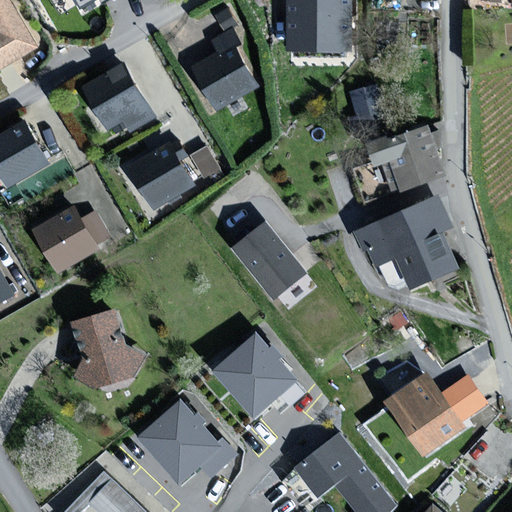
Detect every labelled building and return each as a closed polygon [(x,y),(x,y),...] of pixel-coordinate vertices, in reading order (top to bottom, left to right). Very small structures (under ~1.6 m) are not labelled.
[(9,0),(0,0),(0,67),(37,46),(9,0)] [(351,47),(351,0),(293,0),(293,46),(351,47)] [(223,106),(259,84),(237,46),(244,42),(236,28),(218,39),(225,50),(199,66),(223,106)] [(126,64),(89,85),(111,124),(114,123),(118,129),(129,123),(132,130),(156,116),(126,64)] [(49,161),(28,122),(20,126),(0,136),(0,158),(7,171),(13,181),(49,161)] [(408,185),(446,172),(430,129),(397,140),(395,134),(377,141),(384,159),(397,154),(408,185)] [(172,142),(134,165),(159,205),(196,183),(172,142)] [(219,166),(208,147),(195,155),(206,174),(219,166)] [(440,195),(362,230),(369,245),(373,243),(382,262),(403,252),(418,284),(459,265),(442,229),(454,223),(440,195)] [(78,206),(39,229),(62,269),(101,246),(99,243),(112,235),(98,212),(86,219),(78,206)] [(308,271),(269,222),(239,246),(278,295),(308,271)] [(12,292),(0,271),(0,294),(2,297),(12,292)] [(117,310),(81,322),(93,356),(80,372),(99,384),(136,374),(145,353),(128,344),(117,310)] [(273,349),(260,334),(220,368),(258,413),(300,379),(282,357),(285,355),(277,346),(273,349)] [(431,375),(393,400),(430,450),(466,424),(431,375)] [(198,420),(183,402),(144,435),(184,483),(204,466),(212,476),(239,453),(226,438),(220,443),(203,423),(206,421),(203,416),(198,420)] [(392,511),(399,506),(338,437),(305,465),(326,488),(339,477),(368,510),(366,511),(392,511)] [(146,511),(107,473),(67,511),(146,511)]
